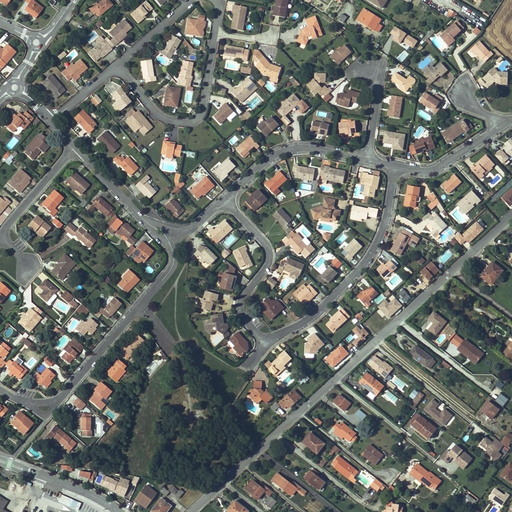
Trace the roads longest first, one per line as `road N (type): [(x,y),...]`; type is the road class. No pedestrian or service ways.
road 1 (residential): [(0,389),(48,407),(173,268),(172,242)]
road 2 (residential): [(264,339),(308,327),(371,266),(389,232),(396,166)]
road 3 (residential): [(213,29),(198,114),(187,120),(153,109),(115,64)]
road 4 (residential): [(224,197),(273,254),(246,304),(245,323),(264,339)]
road 5 (residential): [(224,197),(268,157),(297,145),(367,159)]
road 6 (residential): [(301,411),(191,511)]
road 7 (residential): [(172,242),(77,150)]
road 8 (tertiary): [(118,511),(0,459)]
